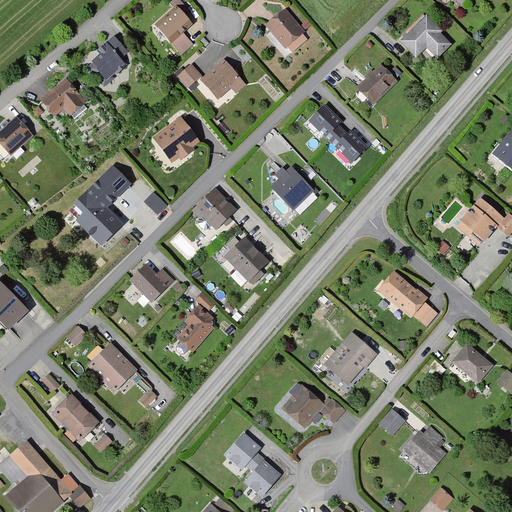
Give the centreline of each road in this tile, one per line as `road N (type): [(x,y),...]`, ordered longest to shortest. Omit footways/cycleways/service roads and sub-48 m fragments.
road 1 (tertiary): [(363,215),(110,505)]
road 2 (tertiary): [(511,40),(363,215)]
road 3 (residential): [(363,215),(511,343)]
road 4 (residential): [(0,384),(110,505)]
